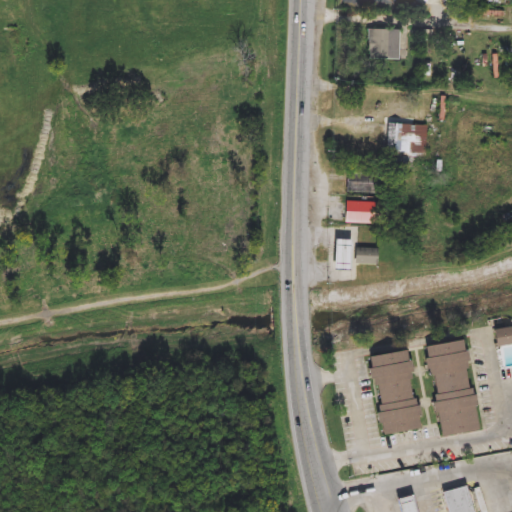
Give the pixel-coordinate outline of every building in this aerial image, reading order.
[(374,0),(374,8),(395,8),(394,0),(374,0)] [(399,30),(399,60),(366,60),(366,30),(399,30)] [(427,125),(427,155),(387,155),(387,125),(427,125)] [(380,172),(380,194),(347,194),(347,172),(380,172)] [(380,202),(380,224),(344,224),(344,202),(380,202)] [(347,240),(347,271),(331,271),(331,240),(347,240)] [(376,265),(350,265),(350,249),(376,249),(376,265)] [(511,328),(511,346),(490,346),(490,328),(511,328)] [(423,346),(463,340),(475,431),(435,437),(423,346)] [(378,436),(366,356),(406,350),(418,429),(378,436)] [(446,511),(442,492),(467,487),(472,511),(446,511)] [(414,511),(410,497),(396,501),(398,511),(414,511)]
